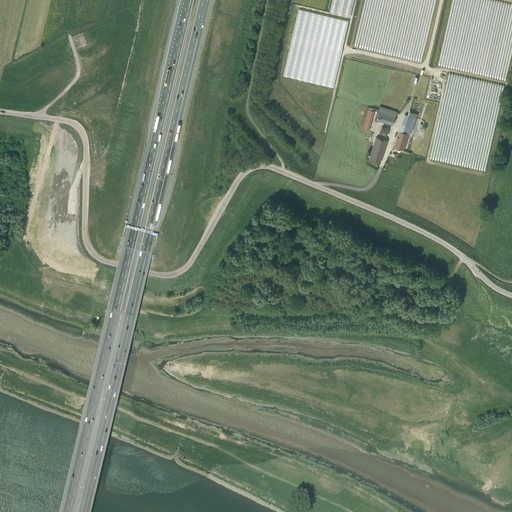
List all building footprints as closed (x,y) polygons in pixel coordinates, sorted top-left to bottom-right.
[(334,0),(332,12),(353,16),(355,0),(334,0)] [(369,130),(375,111),(373,110),(374,108),(369,107),(363,128),(369,130)] [(397,112),(381,107),(379,112),(395,117),(397,112)] [(395,117),(379,112),(377,120),(393,125),(395,117)] [(412,130),(415,118),(404,114),(399,131),(394,147),(404,150),(408,134),(409,134),(410,130),(412,130)] [(380,133),(387,135),(389,129),(382,127),(380,133)] [(376,137),(369,158),(380,162),(387,140),(376,137)]
